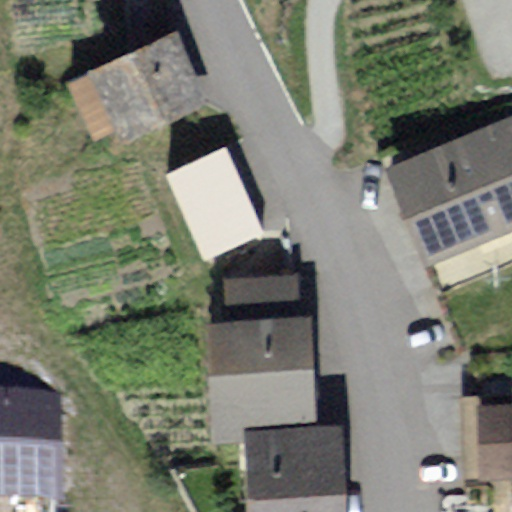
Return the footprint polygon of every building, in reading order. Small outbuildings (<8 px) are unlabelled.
[(200,97),(170,36),(98,71),(127,132),(200,97)] [(511,119),(397,165),(415,208),(436,260),(445,282),(511,254),(511,119)] [(257,228),(224,151),(176,171),(209,248),(257,228)] [(214,323),(219,431),(250,430),(312,427),(308,318),(295,319),(293,279),(232,282),(234,322),(214,323)] [(51,398),(0,399),(0,497),(54,496),(51,398)] [(511,405),(482,407),(486,474),(511,472),(511,405)] [(341,511),(337,426),(312,427),(250,430),(253,511),(341,511)]
